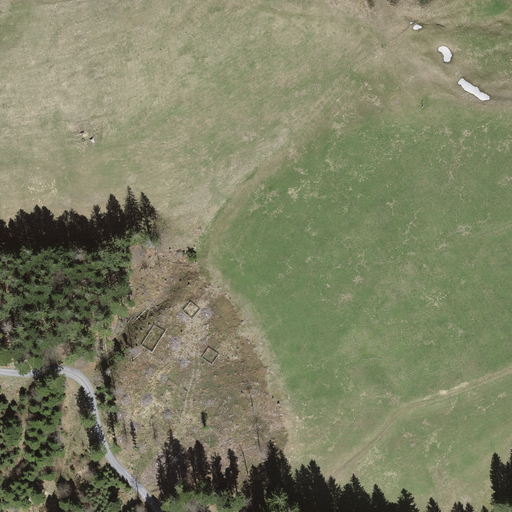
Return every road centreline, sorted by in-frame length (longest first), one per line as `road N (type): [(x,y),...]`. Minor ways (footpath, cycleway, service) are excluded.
road 1 (track): [(311,511),(380,434),(418,408),(511,372)]
road 2 (track): [(0,368),(83,374),(113,457),(163,511)]
